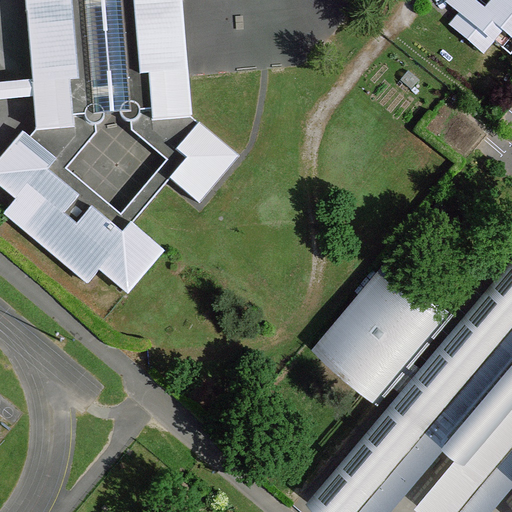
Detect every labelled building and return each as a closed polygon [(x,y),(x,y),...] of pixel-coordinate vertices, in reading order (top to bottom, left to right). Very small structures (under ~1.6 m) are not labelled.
[(25,0),(27,14),(37,13),(43,84),(33,86),(34,96),(38,130),(31,137),(25,133),(0,163),(0,184),(17,199),(6,212),(90,283),(102,270),(129,293),(163,251),(132,223),(122,233),(91,208),(78,224),(66,214),(79,197),(49,171),(75,141),(75,117),(71,82),(80,81),(73,0),(25,0)] [(71,82),(75,117),(85,116),(85,114),(86,111),(87,109),(89,108),(90,107),(93,106),(84,0),(73,0),(80,81),(71,82)] [(106,115),(121,114),(122,111),(123,107),(124,105),(126,104),(128,103),(131,102),(122,0),(84,0),(93,106),(95,106),(97,106),(100,107),(103,109),(105,112),(106,115)] [(122,0),(131,102),(135,103),(137,104),(139,105),(141,107),(142,110),(152,111),(149,77),(140,77),(134,0),(122,0)] [(134,0),(140,77),(149,77),(152,111),(154,130),(178,150),(200,125),(190,116),(188,77),(187,73),(178,73),(173,1),(181,0),(134,0)] [(178,73),(187,73),(181,0),(173,1),(178,73)] [(451,0),(450,2),(463,13),(453,24),(484,51),(493,40),(503,27),(511,34),(511,0),(503,0),(504,0),(491,15),(486,11),(473,0),(451,0)] [(504,0),(503,0),(495,0),(486,11),(491,15),(504,0)] [(33,85),(33,86),(43,84),(37,13),(27,14),(33,85)] [(511,34),(503,27),(493,40),(501,47),(511,35),(511,34)] [(0,99),(34,96),(33,86),(33,85),(0,88),(0,99)] [(128,122),(131,123),(134,122),(137,120),(139,118),(141,116),(142,113),(142,110),(141,107),(139,105),(137,104),(135,103),(131,102),(128,103),(126,104),(124,105),(123,107),(122,111),(121,114),(122,117),(124,119),(126,121),(128,122)] [(89,123),(91,125),(94,125),(96,125),(98,124),(100,123),(103,121),(104,119),(106,115),(105,112),(103,109),(100,107),(97,106),(95,106),(93,106),(90,107),(89,108),(87,109),(86,111),(85,114),(85,116),(85,118),(86,120),(87,121),(89,123)] [(85,116),(75,117),(75,141),(49,171),(79,197),(66,214),(78,224),(91,208),(122,233),(132,223),(163,188),(188,159),(178,150),(154,130),(152,111),(142,110),(142,113),(141,116),(139,118),(137,120),(134,122),(131,123),(132,131),(166,162),(121,214),(67,169),(97,135),(96,125),(94,125),(91,125),(89,123),(87,121),(86,120),(85,118),(85,116)] [(163,188),(197,213),(242,159),(200,125),(178,150),(188,159),(163,188)] [(397,374),(407,361),(446,314),(389,266),(323,343),(381,393),(397,374)] [(455,458),(470,472),(481,480),(496,493),(511,474),(511,293),(435,385),(424,398),(357,478),(358,479),(373,492),(388,505),(451,430),(467,444),(455,458)] [(435,385),(407,361),(397,374),(403,380),(424,398),(435,385)] [(481,480),(470,472),(445,502),(456,510),(481,480)] [(331,511),(355,511),(373,492),(358,479),(331,511)]
